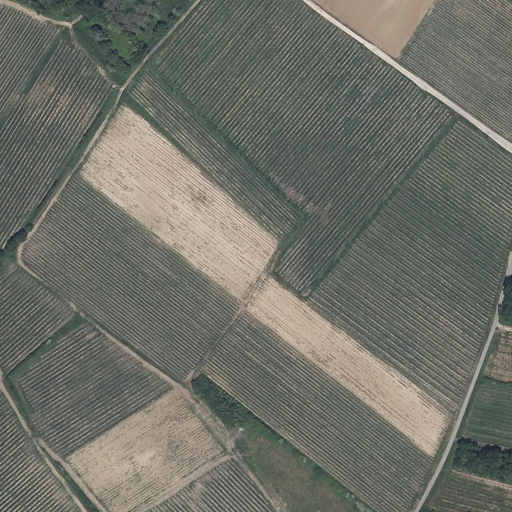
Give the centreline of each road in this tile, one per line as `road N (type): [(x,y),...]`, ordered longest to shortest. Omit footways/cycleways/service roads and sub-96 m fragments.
road 1 (track): [(0,264),(31,234),(143,61),(202,0)]
road 2 (unclassified): [(417,511),(459,426),(511,265)]
road 3 (track): [(0,372),(85,511)]
road 4 (track): [(67,24),(0,126)]
